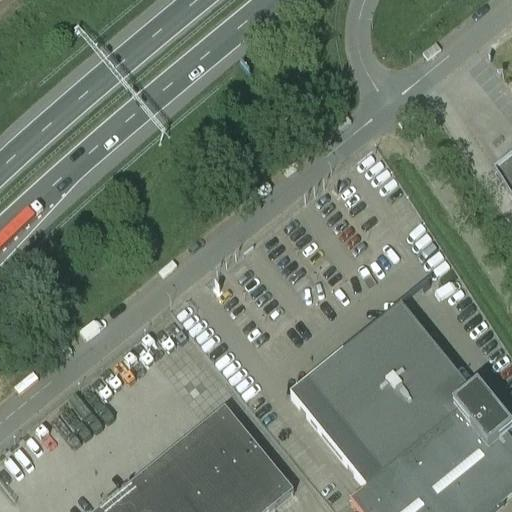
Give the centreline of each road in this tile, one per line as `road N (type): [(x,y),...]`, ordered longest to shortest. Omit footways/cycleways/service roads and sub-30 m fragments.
road 1 (unclassified): [(0,428),(388,106)]
road 2 (unknown): [(511,443),(389,279),(373,277),(249,364),(180,281)]
road 3 (motorway): [(0,238),(277,0)]
road 4 (motorway): [(192,0),(0,170)]
road 5 (unknown): [(511,228),(419,80)]
road 6 (unclassified): [(388,106),(511,6)]
